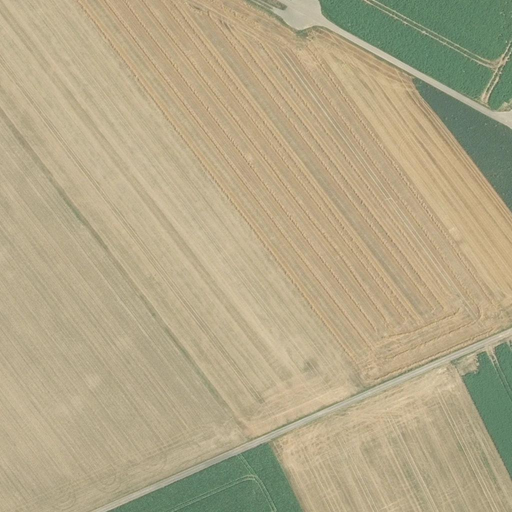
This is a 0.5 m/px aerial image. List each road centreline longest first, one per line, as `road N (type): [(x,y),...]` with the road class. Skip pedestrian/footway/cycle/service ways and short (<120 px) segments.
road 1 (track): [(511,331),(97,511)]
road 2 (track): [(511,128),(277,0)]
